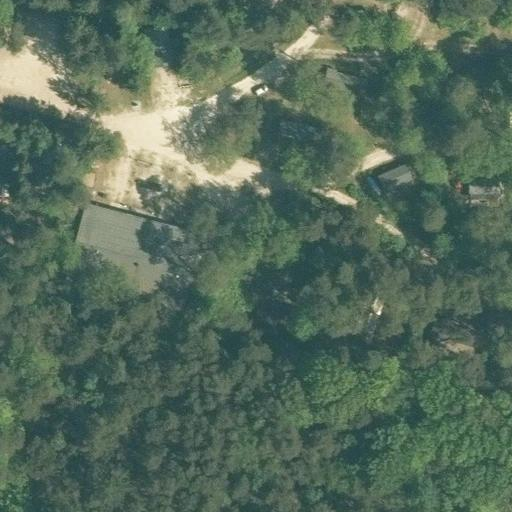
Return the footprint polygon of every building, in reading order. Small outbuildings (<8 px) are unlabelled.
[(171,56),(165,28),(142,32),(147,60),(171,56)] [(281,122),(278,137),(321,146),(324,131),(281,122)] [(387,194),(412,183),(405,168),(380,179),(387,194)] [(468,174),(469,198),(470,198),(470,211),(499,211),(499,199),(500,199),(500,174),(468,174)] [(199,235),(93,207),(73,284),(187,314),(190,304),(181,302),(199,235)] [(371,285),(356,329),(372,335),(388,291),(371,285)] [(257,306),(254,327),(282,331),(285,309),(257,306)] [(298,309),(290,308),(289,318),(297,319),(298,309)] [(440,341),(469,349),(473,336),(433,325),(430,336),(433,341),(438,342),(440,341)]
